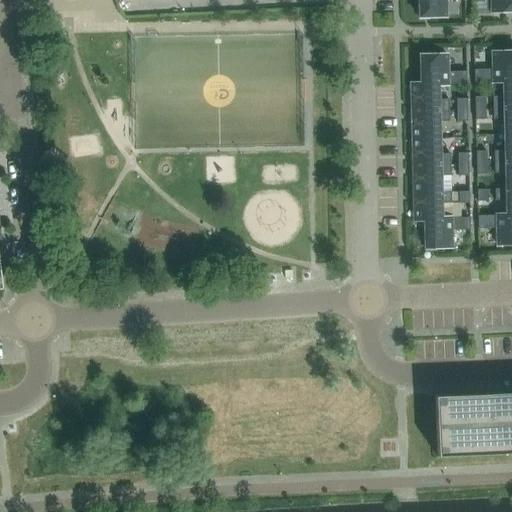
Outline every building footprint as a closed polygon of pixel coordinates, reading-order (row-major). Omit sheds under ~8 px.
[(417,0),(418,17),(424,17),(429,17),(445,17),(444,0),(417,0)] [(511,0),(489,0),(490,12),(506,12),(511,11),(511,0)] [(502,81),(502,80),(511,80),(511,51),(507,52),(491,52),(491,69),(473,70),(473,82),(502,81)] [(437,84),(451,84),(465,84),(465,72),(447,72),(446,55),(430,55),(425,56),(419,56),(419,83),(419,84),(437,84)] [(492,108),(511,107),(511,80),(502,80),(502,81),(502,96),(492,97),(492,108)] [(410,111),(448,110),(448,99),(438,99),(437,84),(419,84),(419,83),(409,83),(410,111)] [(484,108),(484,97),(474,97),(474,108),(484,108)] [(456,110),(466,110),(465,99),(455,99),(456,110)] [(503,135),(511,134),(511,107),(492,108),(492,119),(503,119),(503,135)] [(484,108),(474,108),(474,120),(485,119),(484,108)] [(448,110),(410,111),(411,139),(439,138),(438,122),(449,122),(448,110)] [(466,121),(466,110),(456,110),(456,122),(466,121)] [(493,162),(511,161),(511,134),(503,135),(503,151),(493,151),(493,162)] [(439,138),(411,139),(411,166),(450,165),(449,154),(439,154),(439,138)] [(475,151),(475,163),(486,162),(485,151),(475,151)] [(457,153),(457,165),(467,164),(467,153),(457,153)] [(504,189),(511,189),(511,161),(493,162),(494,173),(504,173),(504,189)] [(475,163),(476,174),(486,174),(486,162),(475,163)] [(457,165),(457,176),(467,176),(467,164),(457,165)] [(450,165),(411,166),(412,193),(440,192),(440,176),(450,176),(450,165)] [(505,215),(505,216),(511,216),(511,189),(504,189),(494,190),(494,201),(505,201),(505,215)] [(487,201),(486,190),(476,190),(476,201),(487,201)] [(440,192),(412,193),(413,221),(423,221),(423,220),(441,219),(441,218),(440,203),(451,203),(450,192),(440,192)] [(458,203),(468,203),(468,192),(458,192),(458,203)] [(511,216),(505,216),(505,215),(477,216),(477,228),(495,228),(496,245),(511,244),(511,216)] [(441,219),(423,220),(423,221),(423,248),(430,248),(435,248),(451,247),(451,230),(469,230),(469,218),(441,218),(441,219)] [(511,394),(434,397),(436,457),(511,453),(511,394)]
